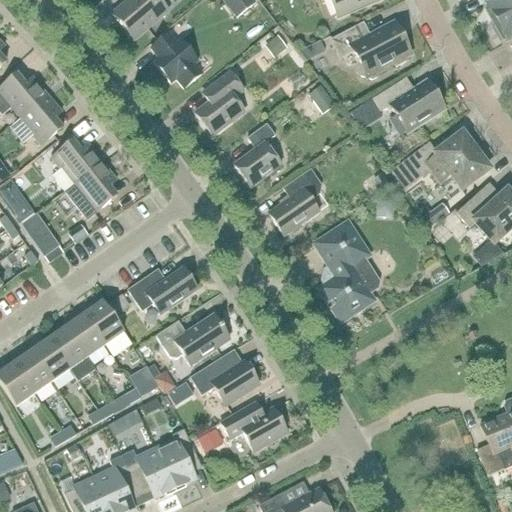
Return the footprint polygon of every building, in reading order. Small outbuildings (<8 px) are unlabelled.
[(132,0),(113,17),(135,42),(168,14),(156,0),(132,0)] [(220,0),(237,19),(255,4),(252,0),(220,0)] [(381,0),(328,0),(337,21),(383,2),(381,0)] [(494,26),(511,15),(511,0),(496,0),(486,6),(488,10),(485,11),(494,26)] [(511,15),(494,26),(503,42),(506,40),(508,44),(511,41),(511,15)] [(379,75),(394,67),(395,70),(407,64),(405,61),(411,58),(394,26),(361,43),(354,32),(330,44),(340,62),(352,55),(360,69),(358,74),(361,79),(372,83),(377,80),(379,75)] [(184,92),(203,77),(195,67),(198,65),(180,43),(177,46),(170,36),(151,52),(159,61),(154,65),(172,87),(177,82),(184,92)] [(275,59),(285,51),(277,41),(267,49),(275,59)] [(323,44),(313,49),(318,59),(328,54),(323,44)] [(288,72),(275,82),(283,93),(296,82),(288,72)] [(212,139),(245,115),(235,102),(244,94),(230,75),(211,90),(218,99),(195,117),(212,139)] [(47,98),(33,81),(33,80),(25,87),(17,77),(0,91),(0,117),(1,118),(11,109),(21,121),(47,98)] [(395,88),(372,103),(380,115),(390,109),(407,136),(444,113),(436,99),(439,96),(432,85),(428,88),(426,84),(402,100),(395,88)] [(327,98),(319,86),(307,95),(316,106),(327,98)] [(55,121),(62,115),(47,98),(21,121),(35,137),(33,139),(42,149),(63,131),(55,121)] [(281,168),(276,161),(265,146),(276,139),(267,127),(248,141),(256,153),(234,168),(251,191),(281,168)] [(488,173),(478,160),(478,159),(472,151),(471,151),(461,138),(436,157),(429,146),(392,174),(405,192),(429,174),(440,188),(451,179),(462,193),(488,173)] [(95,171),(103,166),(89,148),(81,154),(73,144),(51,161),(60,172),(51,178),(65,195),(95,171)] [(117,184),(103,166),(95,171),(65,195),(87,223),(117,199),(109,189),(117,184)] [(0,187),(8,182),(0,170),(0,187)] [(319,215),(311,203),(320,197),(321,188),(310,172),(303,177),(303,178),(283,192),(290,201),(268,217),(284,239),(319,215)] [(375,180),(383,191),(391,185),(384,175),(375,180)] [(0,192),(0,196),(9,209),(22,200),(11,185),(0,192)] [(511,230),(511,200),(507,194),(497,203),(493,203),(483,192),(456,216),(469,230),(475,225),(494,247),(511,230)] [(376,203),(375,220),(392,222),(393,204),(376,203)] [(441,206),(420,222),(428,232),(449,216),(441,206)] [(0,227),(4,233),(11,228),(4,218),(0,221),(0,227)] [(34,218),(21,227),(33,243),(46,234),(34,218)] [(363,263),(370,259),(348,225),(314,247),(330,271),(327,273),(326,280),(330,285),(319,292),(341,326),(375,304),(369,295),(376,290),(377,285),(363,263)] [(11,243),(18,238),(11,228),(4,233),(11,243)] [(46,234),(33,243),(44,260),(49,266),(51,265),(61,258),(62,257),(58,250),(46,234)] [(477,243),(462,255),(471,266),(486,255),(477,243)] [(37,265),(30,255),(23,260),(30,270),(37,265)] [(161,318),(197,293),(183,272),(159,288),(151,277),(128,293),(142,314),(153,307),(161,318)] [(110,305),(107,308),(115,321),(130,311),(121,298),(110,305)] [(84,318),(95,334),(105,348),(124,335),(103,305),(84,318)] [(105,348),(95,334),(84,318),(66,330),(87,361),(105,348)] [(182,358),(189,369),(230,342),(214,319),(187,337),(178,324),(156,339),(170,360),(177,362),(182,358)] [(87,361),(66,330),(49,343),(70,373),(78,384),(94,372),(87,361)] [(52,385),(70,373),(49,343),(31,355),(52,385)] [(34,398),(52,385),(31,355),(13,367),(34,398)] [(259,388),(244,365),(231,373),(222,360),(190,381),(201,399),(214,391),(226,409),(259,388)] [(0,387),(16,410),(34,398),(13,367),(0,376),(0,387)] [(153,367),(147,371),(153,381),(153,382),(154,381),(159,390),(158,391),(159,392),(162,397),(163,398),(175,390),(165,374),(159,378),(153,367)] [(159,390),(154,381),(153,382),(153,381),(135,391),(136,392),(141,400),(158,391),(159,390)] [(173,409),(190,398),(183,388),(166,398),(173,409)] [(129,407),(141,400),(136,392),(135,391),(124,397),(129,407)] [(511,455),(510,451),(511,450),(511,403),(506,406),(503,412),(505,416),(478,428),(486,449),(476,453),(487,479),(511,468),(511,455)] [(98,413),(103,422),(113,417),(107,407),(98,413)] [(260,420),(253,408),(221,426),(231,443),(243,436),(254,455),(287,436),(273,412),(260,420)] [(92,429),(103,422),(98,413),(87,419),(92,429)] [(117,423),(108,428),(113,439),(122,434),(117,423)] [(66,444),(76,438),(71,429),(61,435),(66,444)] [(187,467),(198,462),(184,432),(172,437),(175,443),(156,452),(175,492),(195,483),(187,467)] [(214,433),(198,442),(204,453),(220,444),(214,433)] [(55,450),(66,444),(61,435),(50,441),(55,450)] [(67,452),(72,463),(80,459),(75,448),(67,452)] [(155,502),(175,492),(156,452),(136,461),(133,454),(122,459),(137,491),(148,486),(155,502)] [(126,496),(137,491),(122,459),(109,464),(112,472),(94,480),(95,483),(108,511),(132,511),(133,511),(126,496)] [(108,511),(95,483),(94,480),(74,490),(75,492),(64,497),(71,511),(108,511)] [(0,504),(8,501),(1,486),(0,486),(0,504)] [(281,498),(259,509),(261,511),(328,511),(319,493),(287,509),(281,498)]
